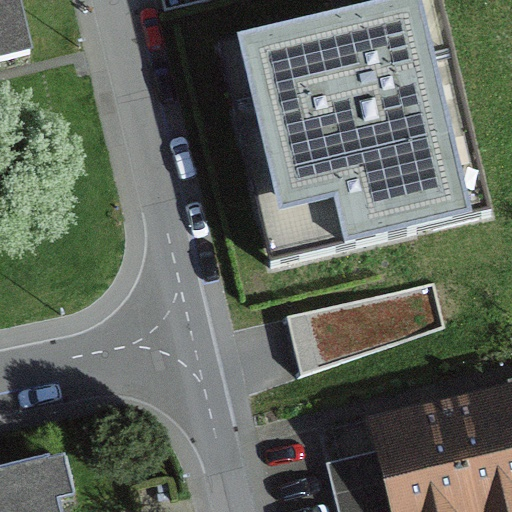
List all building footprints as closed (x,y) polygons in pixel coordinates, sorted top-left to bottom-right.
[(0,0),(0,63),(26,57),(12,0),(0,0)] [(491,215),(436,0),(426,0),(346,20),(244,46),(299,263),(491,215)] [(421,420),(375,431),(381,453),(389,484),(395,511),(511,511),(511,398),(467,409),(421,420)] [(395,511),(389,484),(381,453),(323,467),(327,484),(330,499),(333,511),(395,511)] [(56,511),(45,466),(0,476),(0,511),(56,511)]
